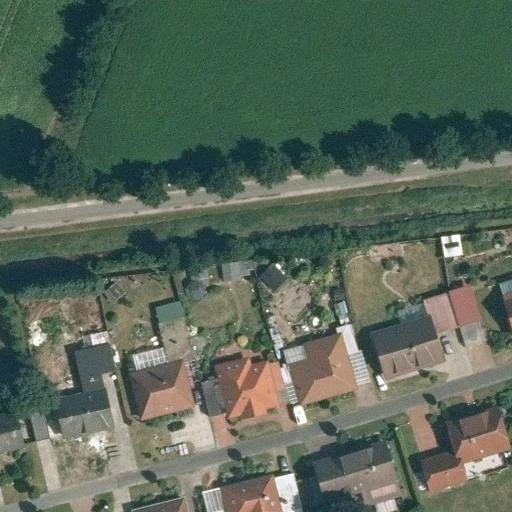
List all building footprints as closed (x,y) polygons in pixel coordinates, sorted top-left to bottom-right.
[(429,313),(370,331),(385,378),(448,359),(440,330),(481,317),(459,241),(440,247),(453,290),(425,298),(429,313)] [(223,262),(226,281),(241,278),(239,259),(223,262)] [(191,267),(193,279),(210,276),(208,264),(191,267)] [(118,282),(105,291),(113,301),(125,292),(118,282)] [(511,290),(499,294),(511,335),(511,290)] [(137,371),(129,373),(141,418),(207,401),(185,314),(159,320),(165,345),(132,353),(137,371)] [(294,378),(286,381),(292,402),(301,400),(303,404),(360,388),(359,383),(372,379),(364,348),(359,349),(353,327),(285,346),(294,378)] [(72,336),(75,350),(111,342),(108,329),(72,336)] [(251,353),(215,363),(229,416),(242,412),(243,419),(267,412),(266,408),(279,405),(278,400),(289,397),(279,360),(269,362),(268,358),(254,362),(251,353)] [(53,397),(65,438),(116,423),(104,384),(81,391),(78,380),(59,385),(62,394),(53,397)] [(37,440),(52,436),(42,399),(27,403),(37,440)] [(453,449),(421,458),(431,491),(470,480),(465,460),(511,446),(499,403),(444,419),(453,449)] [(0,450),(27,444),(17,407),(0,411),(0,450)] [(386,438),(314,459),(329,511),(334,511),(402,492),(386,438)] [(274,471),(201,489),(206,511),(305,511),(295,470),(275,475),(274,471)] [(188,511),(183,494),(132,508),(133,511),(188,511)]
